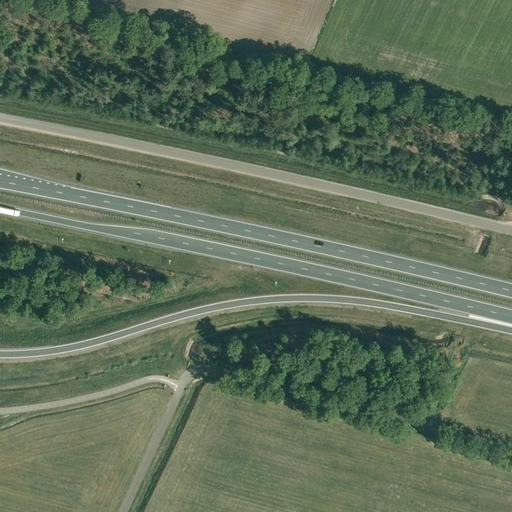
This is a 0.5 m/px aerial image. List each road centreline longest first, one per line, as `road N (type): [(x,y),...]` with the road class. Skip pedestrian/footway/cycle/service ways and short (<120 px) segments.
road 1 (unclassified): [(511,229),(0,118)]
road 2 (trunk): [(0,208),(311,268),(511,318)]
road 3 (trunk): [(511,291),(0,181)]
road 4 (trunk): [(0,351),(70,345),(204,308),(275,299),(347,300),(511,326)]
road 5 (unclassified): [(511,449),(201,370),(183,383),(123,511)]
